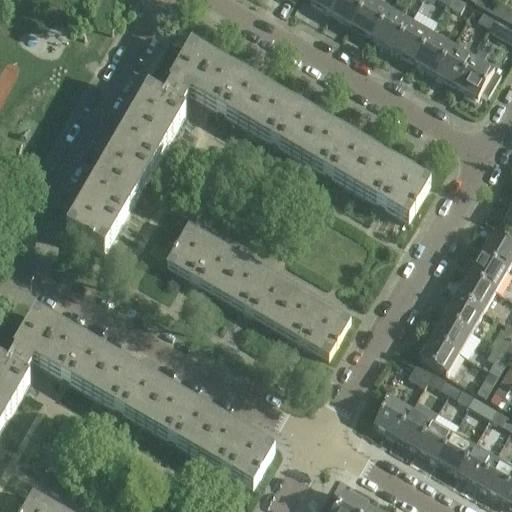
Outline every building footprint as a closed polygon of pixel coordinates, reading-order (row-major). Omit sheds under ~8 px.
[(283,0),(282,3),(294,9),(299,0),(283,0)] [(330,22),(342,0),(314,0),(309,9),(330,22)] [(351,34),(368,4),(361,0),(342,0),(330,22),(351,34)] [(448,11),(454,2),(449,0),(437,0),(435,4),(448,11)] [(459,0),(474,8),(479,0),(459,0)] [(454,2),(448,11),(460,18),(466,9),(454,2)] [(496,21),(503,10),(491,3),(485,15),(496,21)] [(368,4),(351,34),(372,46),(390,17),(368,4)] [(511,15),(503,10),(496,21),(511,30),(511,15)] [(393,58),(410,29),(390,17),(372,46),(393,58)] [(482,19),(477,28),(490,36),(496,26),(482,19)] [(496,26),(490,36),(502,43),(507,33),(496,26)] [(414,70),(431,41),(410,29),(393,58),(414,70)] [(435,82),(452,53),(431,41),(414,70),(435,82)] [(456,94),(473,65),(452,53),(435,82),(456,94)] [(193,105),(215,68),(191,54),(169,91),(171,92),(161,109),(148,101),(67,240),(104,262),(185,123),(181,120),(191,103),(193,105)] [(479,55),(473,65),(456,94),(477,107),(481,100),(487,103),(487,104),(488,104),(501,82),(494,77),(482,70),(488,60),(479,55)] [(193,105),(247,136),(269,99),(215,68),(193,105)] [(247,136),(301,167),(322,130),(269,99),(247,136)] [(322,130),(301,167),(354,198),(376,162),(322,130)] [(376,162),(354,198),(408,230),(430,193),(376,162)] [(166,272),(167,273),(220,304),(242,266),(188,235),(166,272)] [(480,262),(507,278),(511,269),(511,250),(493,240),(480,262)] [(507,278),(480,262),(468,283),(495,299),(507,278)] [(220,304),(252,322),(274,335),(296,298),(242,266),(220,304)] [(495,299),(468,283),(456,303),(483,319),(495,299)] [(274,335),(306,353),(328,366),(350,329),(296,298),(274,335)] [(483,319),(456,303),(444,324),(471,340),(483,319)] [(38,372),(60,335),(35,321),(14,358),(16,359),(6,376),(0,372),(0,409),(13,417),(29,389),(24,386),(34,369),(38,372)] [(471,340),(444,324),(432,345),(459,361),(471,340)] [(113,366),(83,348),(60,335),(38,372),(92,403),(113,366)] [(501,357),(510,362),(511,359),(511,346),(508,344),(501,357)] [(419,366),(447,382),(459,361),(432,345),(419,366)] [(494,368),(493,369),(503,375),(510,362),(501,357),(494,368)] [(167,397),(136,379),(113,366),(92,403),(146,434),(167,397)] [(416,370),(407,385),(424,395),(427,389),(428,389),(433,380),(416,370)] [(501,386),(511,391),(511,389),(511,374),(509,373),(501,386)] [(433,380),(428,389),(440,396),(445,387),(433,380)] [(483,386),(476,399),(486,405),(493,392),(483,386)] [(494,398),(504,403),(511,391),(501,386),(494,398)] [(221,429),(190,411),(167,397),(146,434),(199,465),(221,429)] [(469,414),(475,404),(462,397),(456,406),(469,414)] [(491,426),(496,417),(475,404),(469,414),(491,426)] [(396,445),(412,418),(389,405),(373,432),(396,445)] [(0,438),(13,417),(0,409),(0,438)] [(496,417),(491,426),(502,433),(508,423),(496,417)] [(412,418),(396,445),(417,457),(432,430),(412,418)] [(274,460),(243,441),(221,429),(199,465),(253,497),(274,460)] [(437,469),(453,442),(432,430),(417,457),(437,469)] [(458,481),(474,454),(453,442),(437,469),(458,481)] [(479,493),(495,466),(474,454),(458,481),(479,493)] [(500,506),(511,485),(511,476),(495,466),(479,493),(500,506)] [(511,511),(511,485),(500,506),(511,511)] [(363,511),(344,501),(337,511),(363,511)] [(49,511),(33,502),(26,511),(49,511)]
